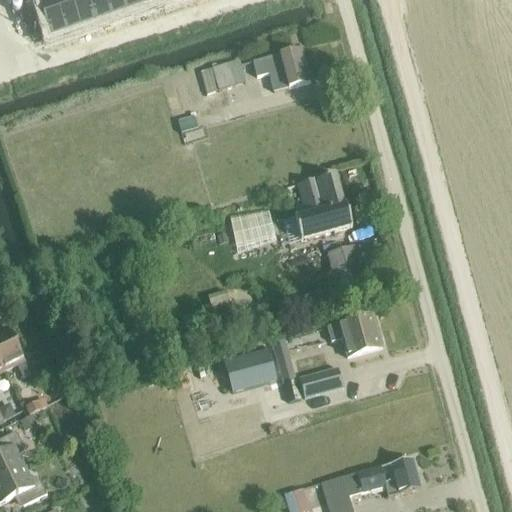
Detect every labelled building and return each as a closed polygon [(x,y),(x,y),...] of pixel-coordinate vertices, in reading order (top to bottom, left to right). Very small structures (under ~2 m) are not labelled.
[(90,0),(84,0),(74,2),(85,41),(100,36),(90,0)] [(107,0),(90,0),(101,36),(116,32),(107,0)] [(123,0),(107,0),(116,32),(131,28),(123,0)] [(140,0),(123,0),(131,28),(146,24),(140,0)] [(156,0),(140,0),(146,24),(162,20),(156,0)] [(173,0),(156,0),(162,20),(177,16),(173,0)] [(74,2),(59,7),(70,45),(85,41),(74,2)] [(59,7),(43,11),(54,49),(69,45),(59,7)] [(43,11),(28,15),(39,54),(54,49),(43,11)] [(28,15),(13,19),(24,58),(39,54),(28,15)] [(12,19),(0,22),(0,33),(9,63),(24,58),(12,19)] [(252,65),(256,80),(268,77),(273,95),(310,86),(302,53),(252,65)] [(200,75),(207,98),(246,86),(239,63),(200,75)] [(194,120),(177,124),(180,136),(197,132),(194,120)] [(307,217),(294,221),(301,244),(351,231),(348,219),(347,219),(335,178),(298,188),(307,217)] [(328,257),(339,295),(365,287),(354,250),(328,257)] [(257,314),(244,318),(251,335),(263,331),(257,314)] [(271,315),(261,317),(264,329),(274,327),(271,315)] [(328,329),(332,345),(343,342),(348,360),(350,359),(383,351),(374,317),(328,329)] [(7,331),(0,334),(0,366),(4,375),(16,369),(22,381),(29,378),(23,365),(7,331)] [(271,345),(252,350),(264,393),(283,388),(295,385),(283,342),(271,345)] [(300,381),(305,401),(344,391),(338,371),(300,381)] [(184,374),(168,379),(173,395),(189,390),(184,374)] [(295,385),(283,388),(288,406),(300,403),(295,385)] [(42,401),(25,409),(29,418),(47,409),(42,401)] [(9,407),(0,411),(0,417),(3,424),(15,418),(9,407)] [(32,417),(20,423),(26,433),(37,427),(32,417)] [(0,481),(24,470),(18,459),(24,453),(15,435),(0,442),(0,481)] [(321,487),(327,511),(351,511),(348,501),(385,491),(388,501),(420,492),(412,463),(321,487)] [(24,470),(0,481),(0,506),(17,499),(23,509),(46,498),(37,480),(29,481),(24,470)] [(283,499),(287,511),(308,511),(302,493),(283,499)]
